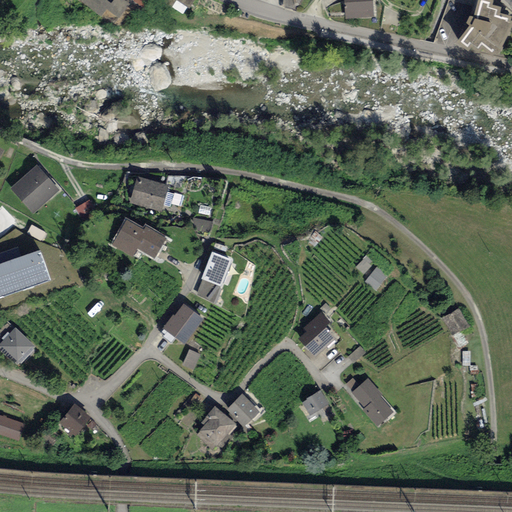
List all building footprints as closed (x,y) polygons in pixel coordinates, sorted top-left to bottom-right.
[(108,0),(81,0),(115,25),(131,4),(125,0),(113,0),(112,2),(108,0)] [(159,0),(184,16),(194,0),(159,0)] [(344,0),(345,18),(373,17),(372,0),(344,0)] [(479,0),(479,3),(472,1),(455,41),(498,55),(511,24),(511,18),(510,18),(511,14),(501,12),(502,6),(492,4),(493,0),(479,0)] [(37,164),(11,188),(33,213),(60,189),(37,164)] [(137,175),(130,202),(161,211),(168,184),(137,175)] [(92,200),(78,208),(82,216),(97,208),(92,200)] [(137,248),(154,257),(166,237),(145,224),(143,228),(126,218),(112,244),(131,256),(137,248)] [(197,229),(211,232),(214,222),(200,219),(197,229)] [(323,237),(315,231),(307,242),(314,247),(323,237)] [(0,252),(0,296),(50,279),(39,247),(21,254),(19,246),(0,252)] [(231,258),(211,250),(201,277),(203,278),(221,284),(231,258)] [(372,261),(365,254),(362,258),(363,259),(356,266),(364,273),(371,265),(370,264),(372,261)] [(388,276),(377,266),(362,283),(374,293),(388,276)] [(221,284),(203,278),(196,295),(214,302),(221,284)] [(183,301),(164,326),(177,336),(185,343),(204,317),(183,301)] [(469,325),(459,307),(441,317),(451,335),(469,325)] [(298,337),(314,356),(337,337),(326,325),(329,322),(321,312),(303,327),(306,330),(298,337)] [(36,345),(16,326),(0,341),(0,348),(17,365),(36,345)] [(171,343),(177,336),(164,326),(158,333),(171,343)] [(365,352),(359,345),(347,356),(353,363),(365,352)] [(200,353),(189,349),(182,365),(194,369),(200,353)] [(368,377),(352,392),(365,407),(363,408),(377,424),(393,410),(380,396),(383,393),(368,377)] [(308,398),(301,402),(310,415),(330,402),(320,388),(307,397),(308,398)] [(241,392),(227,407),(245,424),(256,412),(259,408),(241,392)] [(74,402),(56,424),(72,437),(90,416),(74,402)] [(198,430),(200,432),(217,445),(236,422),(214,405),(201,421),(204,423),(198,430)] [(24,423),(0,414),(0,433),(18,440),(24,423)] [(41,436),(52,445),(60,435),(49,426),(41,436)]
